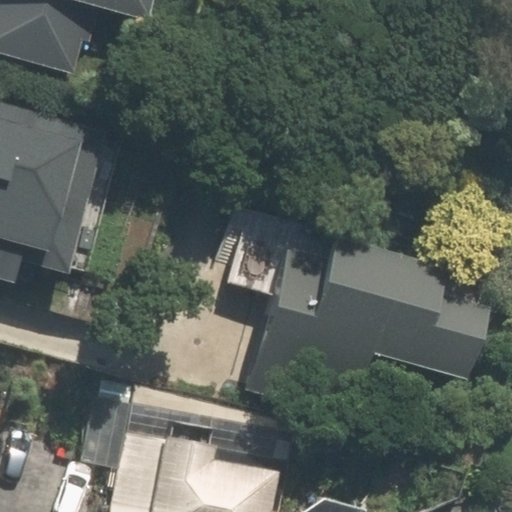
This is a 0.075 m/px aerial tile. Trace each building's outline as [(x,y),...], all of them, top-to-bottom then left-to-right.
[(0,0),(0,49),(76,71),(97,0),(104,0),(157,15),(161,0),(0,0)] [(98,276),(138,132),(0,94),(0,225),(53,240),(47,261),(98,276)] [(453,269),(460,243),(341,212),(334,237),(288,225),(247,381),(458,438),(500,282),(453,269)] [(0,433),(10,400),(0,397),(0,433)] [(225,442),(226,433),(174,423),(172,432),(127,423),(111,511),(153,511),(293,511),(295,506),(282,504),(291,454),(225,442)]
